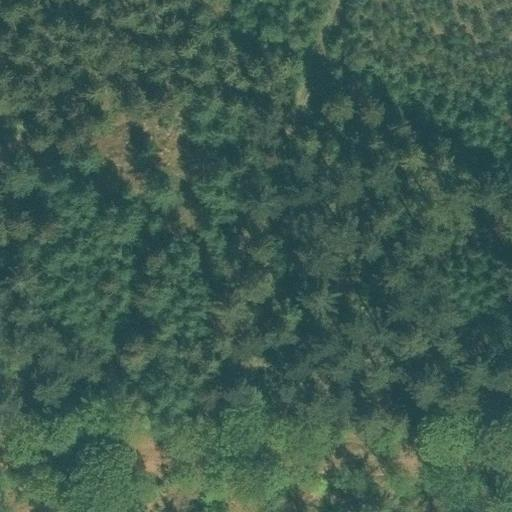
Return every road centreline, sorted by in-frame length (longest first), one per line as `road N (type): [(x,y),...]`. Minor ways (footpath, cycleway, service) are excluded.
road 1 (track): [(0,447),(511,465)]
road 2 (track): [(243,456),(280,167),(291,117),(342,0)]
